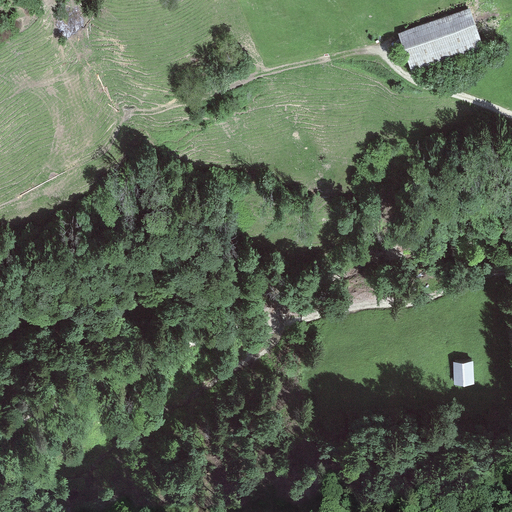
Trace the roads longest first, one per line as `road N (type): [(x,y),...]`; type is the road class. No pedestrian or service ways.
road 1 (track): [(0,438),(51,395),(107,369),(256,322),(428,298),(511,270)]
road 2 (track): [(382,53),(407,83),(511,125)]
